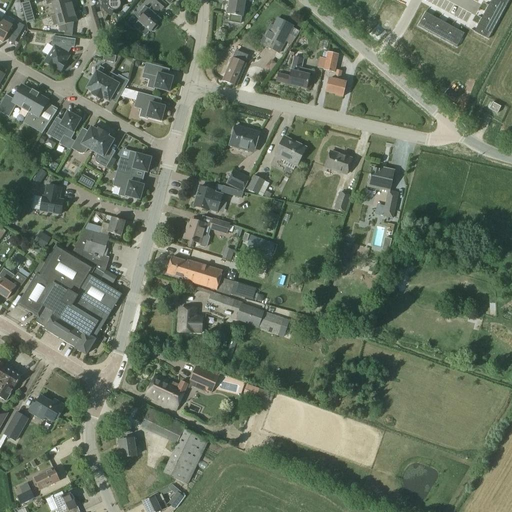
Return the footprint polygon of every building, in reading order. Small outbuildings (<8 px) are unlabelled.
[(52,4),(55,16),(73,10),(70,0),(66,0),(54,3),(53,0),(45,0),(47,6),(52,4)] [(98,1),(104,23),(111,11),(116,11),(120,8),(120,3),(117,0),(99,0),(99,1),(99,0),(98,1)] [(138,22),(150,32),(160,21),(153,15),(158,9),(161,11),(166,5),(159,0),(155,0),(152,4),(153,5),(148,11),(138,22)] [(244,0),(229,0),(228,8),(227,9),(226,12),(228,13),(227,15),(230,15),(229,22),(240,24),(241,17),(244,0)] [(506,0),(491,0),(488,6),(502,14),(509,1),(506,0)] [(29,2),(21,5),(26,23),(34,21),(29,2)] [(114,15),(117,22),(123,14),(129,8),(126,6),(121,12),(120,13),(118,14),(116,15),(114,15)] [(488,6),(481,19),(495,27),(502,14),(488,6)] [(77,22),(73,10),(55,16),(53,16),(51,17),(52,22),(54,27),(56,26),(58,26),(58,27),(60,33),(67,31),(65,25),(77,22)] [(425,13),(418,27),(431,34),(438,20),(425,13)] [(481,19),(474,32),(488,40),(495,27),(481,19)] [(0,23),(0,42),(2,43),(10,31),(14,33),(13,35),(17,38),(24,26),(19,24),(18,25),(14,23),(12,26),(2,20),(0,23)] [(438,20),(431,34),(443,41),(451,27),(438,20)] [(260,44),(279,53),(289,35),(270,25),(260,44)] [(451,27),(443,41),(456,48),(464,34),(451,27)] [(53,67),(61,72),(66,63),(65,63),(69,57),(66,55),(70,48),(72,40),(52,37),(51,45),(54,47),(45,63),(53,68),(53,67)] [(323,71),(335,74),(339,55),(327,53),(323,71)] [(102,61),(114,64),(116,57),(104,54),(102,61)] [(275,82),(306,89),(310,71),(301,68),(304,60),(294,57),(290,76),(277,73),(275,82)] [(222,81),(236,86),(245,64),(232,58),(222,81)] [(267,67),(272,70),(276,62),(271,60),(267,67)] [(154,89),(168,93),(172,78),(158,74),(160,68),(146,64),(142,79),(149,81),(147,88),(154,90),(154,89)] [(91,95),(96,97),(107,79),(100,75),(104,69),(99,67),(96,73),(96,72),(86,90),(92,93),(91,95)] [(335,96),(342,98),(346,83),(339,82),(342,72),(336,71),(334,80),(328,79),(325,92),(335,95),(335,96)] [(103,99),(109,102),(116,90),(122,94),(124,89),(129,81),(118,75),(114,83),(107,79),(96,97),(102,100),(103,99)] [(27,120),(45,131),(57,112),(45,105),(47,102),(22,87),(14,101),(5,95),(0,104),(0,112),(8,118),(16,104),(22,108),(21,110),(28,114),(29,112),(27,120)] [(124,89),(122,94),(120,97),(127,99),(129,91),(124,89)] [(147,118),(161,122),(164,108),(150,104),(152,97),(138,93),(134,108),(141,110),(139,118),(146,120),(147,118)] [(489,109),(497,114),(501,107),(492,103),(489,109)] [(46,135),(60,143),(64,136),(71,140),(74,133),(73,133),(80,120),(67,113),(60,125),(54,122),(46,135)] [(243,149),(254,152),(259,134),(251,132),(251,134),(245,132),(245,130),(235,127),(229,146),(242,150),(243,149)] [(85,150),(91,153),(103,133),(98,130),(97,131),(91,128),(84,140),(78,137),(71,149),(80,154),(81,154),(83,153),(85,150)] [(96,164),(106,169),(112,157),(106,153),(113,141),(107,137),(108,136),(103,133),(91,153),(98,157),(96,161),(96,162),(96,164)] [(283,165),(293,171),(297,164),(298,165),(306,149),(294,143),(294,144),(283,139),(274,156),(285,161),(283,165)] [(116,172),(131,176),(133,169),(147,173),(151,159),(137,155),(137,154),(130,152),(128,159),(120,157),(116,172)] [(340,172),(346,174),(351,159),(339,155),(339,157),(330,154),(325,168),(340,173),(340,172)] [(366,193),(374,195),(376,186),(380,187),(380,190),(389,192),(394,171),(386,170),(385,172),(372,169),(366,193)] [(33,180),(39,185),(47,174),(40,170),(33,180)] [(226,184),(242,192),(249,178),(233,170),(226,184)] [(125,197),(139,201),(143,186),(129,182),(131,176),(116,172),(112,187),(120,189),(118,196),(125,198),(125,197)] [(82,175),(79,183),(91,189),(95,181),(82,175)] [(246,189),(257,195),(263,182),(253,176),(246,189)] [(39,212),(60,216),(62,202),(57,201),(57,196),(59,197),(60,189),(46,187),(44,199),(42,198),(39,212)] [(209,210),(217,212),(222,195),(214,193),(215,192),(199,187),(193,206),(209,211),(209,210)] [(221,193),(231,196),(233,190),(222,187),(221,193)] [(398,194),(388,192),(382,217),(393,219),(398,194)] [(334,208),(345,212),(351,197),(339,193),(334,208)] [(120,237),(124,223),(112,219),(109,226),(103,224),(102,227),(92,224),(89,231),(107,237),(108,233),(120,237)] [(229,224),(212,219),(209,230),(226,235),(229,224)] [(200,247),(204,248),(207,247),(209,238),(208,235),(204,234),(206,224),(191,220),(188,232),(185,231),(183,239),(201,244),(200,247)] [(71,254),(104,273),(108,259),(102,257),(108,237),(107,237),(89,231),(84,230),(71,254)] [(35,242),(47,246),(50,236),(39,232),(35,242)] [(270,243),(251,236),(247,245),(267,252),(270,243)] [(384,236),(381,249),(388,251),(391,238),(384,236)] [(335,264),(345,267),(352,246),(342,243),(335,264)] [(71,254),(71,253),(56,245),(38,275),(37,274),(18,305),(39,318),(37,323),(69,342),(76,347),(75,349),(86,355),(95,340),(89,336),(96,324),(102,327),(121,295),(115,291),(117,289),(111,286),(110,288),(99,281),(103,275),(104,273),(71,254)] [(223,257),(234,261),(237,252),(226,248),(223,257)] [(232,295),(252,301),(255,288),(220,278),(222,271),(187,261),(187,262),(171,258),(166,274),(182,279),(181,280),(217,291),(216,292),(231,297),(232,295)] [(0,282),(0,294),(7,300),(13,291),(16,293),(26,279),(18,273),(15,277),(3,269),(0,273),(0,278),(1,280),(0,282)] [(102,277),(113,284),(117,277),(106,271),(102,277)] [(184,290),(195,294),(197,287),(186,284),(184,290)] [(260,330),(277,336),(283,319),(242,304),(242,303),(211,292),(207,302),(238,313),(235,320),(258,328),(258,327),(261,328),(260,330)] [(178,333),(194,334),(194,333),(201,334),(202,317),(195,317),(196,309),(180,309),(178,333)] [(0,398),(6,402),(13,389),(14,390),(22,377),(5,367),(5,366),(0,362),(0,398)] [(204,391),(211,394),(219,377),(216,376),(217,374),(213,373),(212,374),(195,367),(189,382),(205,389),(204,391)] [(146,396),(176,410),(188,385),(181,382),(179,386),(156,376),(146,396)] [(244,393),(267,402),(270,393),(246,385),(244,393)] [(45,417),(53,422),(57,416),(58,417),(58,418),(65,407),(54,400),(52,404),(41,396),(37,403),(35,402),(36,400),(35,400),(28,411),(43,420),(45,417)] [(3,435),(15,442),(23,428),(11,421),(3,435)] [(186,485),(207,441),(184,430),(162,473),(186,485)] [(119,441),(121,458),(136,457),(134,447),(139,447),(138,439),(119,441)] [(34,478),(40,491),(60,482),(54,469),(34,478)] [(168,504),(176,509),(185,496),(172,485),(158,492),(159,495),(170,490),(175,494),(168,504)] [(30,491),(18,496),(22,504),(34,498),(30,491)] [(70,496),(69,494),(55,501),(58,509),(50,511),(76,511),(75,509),(76,508),(73,502),(75,501),(74,500),(75,500),(72,495),(70,496)] [(143,503),(147,511),(160,511),(168,509),(161,495),(143,503)]
